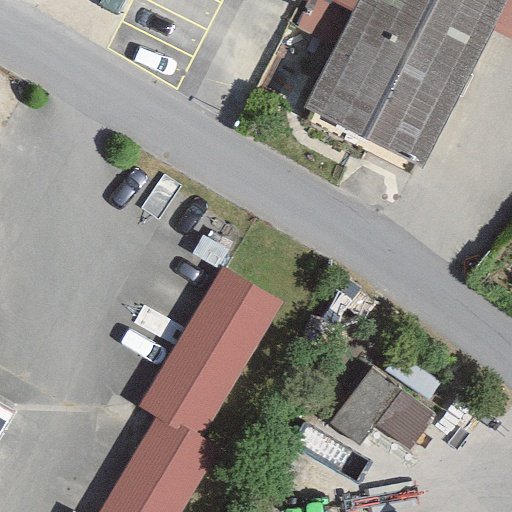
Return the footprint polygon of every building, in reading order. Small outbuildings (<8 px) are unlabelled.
[(511,0),(340,0),(362,10),(313,108),(433,167),(498,34),(511,40),(511,0)] [(288,309),(230,274),(151,407),(168,417),(209,442),(288,309)] [(336,419),(369,433),(375,419),(420,439),(441,391),(364,357),(336,419)] [(0,453),(18,423),(0,412),(0,453)] [(209,442),(168,417),(111,511),(191,511),(227,452),(209,442)]
